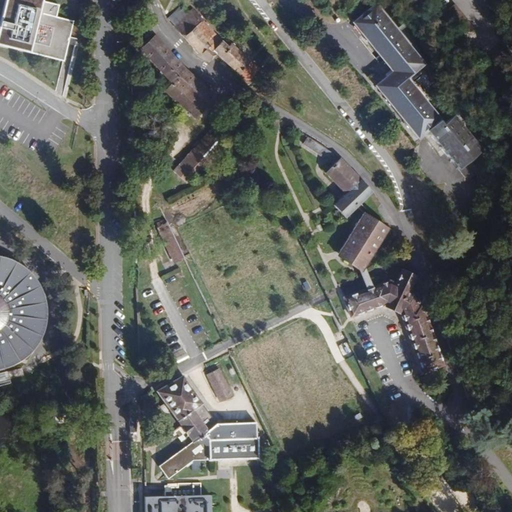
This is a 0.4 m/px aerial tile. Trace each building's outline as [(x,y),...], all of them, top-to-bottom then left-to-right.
[(42,0),(5,0),(1,16),(0,21),(0,45),(63,62),(74,21),(56,16),(59,5),(43,1),(42,0)] [(352,22),(392,71),(374,85),(416,137),(426,130),(457,170),(482,150),(454,115),(443,123),(406,78),(424,64),(375,4),(352,22)] [(446,11),(464,34),(472,27),(454,4),(446,11)] [(209,47),(214,52),(247,82),(259,69),(231,43),(227,47),(221,41),(193,10),(187,15),(179,7),(168,18),(175,25),(174,26),(184,37),(200,54),(201,54),(201,53),(209,47)] [(155,36),(140,49),(142,51),(141,52),(141,54),(142,57),(143,59),(144,60),(147,61),(149,62),(151,61),(172,83),(165,91),(195,118),(215,96),(185,69),(155,36)] [(208,59),(214,52),(209,47),(201,53),(208,59)] [(426,72),(415,80),(431,100),(442,91),(426,72)] [(243,80),(233,96),(239,100),(249,83),(243,80)] [(208,132),(173,171),(187,183),(193,177),(197,181),(227,148),(208,132)] [(308,148),(313,140),(307,136),(302,144),(308,148)] [(245,142),(267,187),(272,184),(251,139),(245,142)] [(331,152),(313,140),(308,148),(327,159),(331,152)] [(357,207),(363,213),(340,250),(341,259),(355,267),(364,266),(387,229),(379,223),(381,219),(366,210),(360,204),(372,192),(340,158),(325,173),(344,194),(333,205),(345,218),(357,207)] [(160,208),(153,211),(157,222),(165,218),(160,208)] [(167,223),(157,228),(174,262),(184,257),(167,223)] [(0,367),(2,368),(7,366),(12,364),(18,361),(23,358),(27,355),(30,352),(34,348),(36,344),(39,339),(41,335),(43,330),(44,325),(45,321),(46,313),(46,308),(45,303),(44,298),(42,291),(40,287),(37,282),(33,276),(30,273),(26,269),(22,266),(16,262),(11,260),(6,258),(1,257),(0,256),(0,367)] [(400,310),(423,374),(443,367),(421,306),(418,306),(415,297),(407,293),(415,276),(401,270),(395,284),(388,281),(343,299),(350,317),(387,303),(386,304),(399,311),(400,310)] [(219,369),(207,374),(221,401),(232,395),(219,369)] [(182,376),(157,391),(192,441),(158,466),(167,479),(192,461),(259,458),(258,437),(257,437),(256,422),(216,423),(182,376)] [(87,423),(69,424),(69,441),(87,441),(87,423)] [(200,461),(191,462),(192,471),(201,471),(200,461)] [(210,511),(210,495),(201,496),(201,483),(177,484),(177,485),(177,487),(170,487),(170,491),(164,491),(164,496),(145,497),(145,511),(210,511)]
